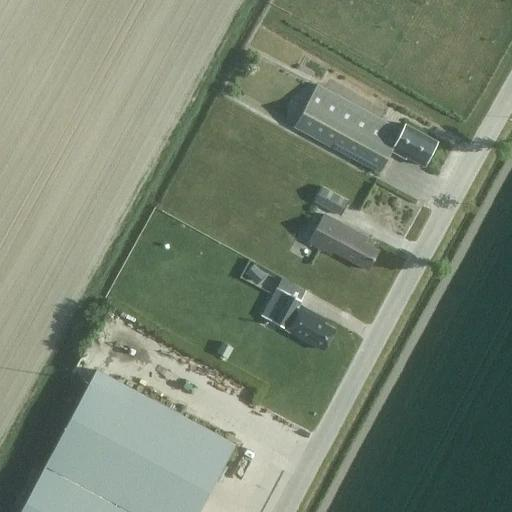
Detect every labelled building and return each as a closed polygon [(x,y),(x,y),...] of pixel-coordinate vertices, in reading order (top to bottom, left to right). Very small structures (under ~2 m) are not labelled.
[(404,125),(401,130),(317,84),(294,126),(379,173),(391,151),(405,159),(406,157),(423,166),(436,142),(404,125)] [(348,201),(321,186),(313,201),(339,216),(348,201)] [(333,251),(367,270),(378,249),(364,242),(367,238),(323,214),(308,243),(331,255),(333,251)] [(256,285),(265,276),(253,264),(244,274),(256,285)] [(305,292),(282,279),(262,316),(285,329),(323,350),(334,329),(324,324),(326,320),(298,305),(305,292)] [(232,350),(222,345),(216,355),(226,361),(232,350)] [(197,511),(234,443),(96,369),(20,511),(197,511)]
